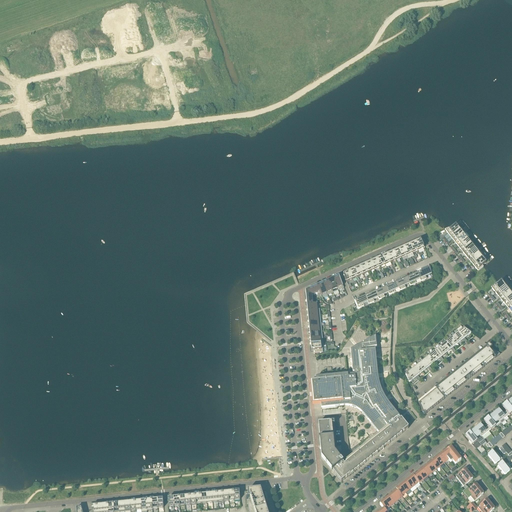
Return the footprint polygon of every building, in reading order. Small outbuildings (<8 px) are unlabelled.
[(451,227),(445,230),(450,237),(459,230),(456,225),(452,228),(451,227)] [(463,235),(459,230),(450,237),(454,242),(463,235)] [(467,239),(463,235),(454,242),(458,247),(467,239)] [(471,244),(467,239),(458,247),(462,251),(471,244)] [(415,244),(418,251),(425,248),(423,244),(422,244),(421,241),(415,244)] [(409,246),(412,253),(418,251),(415,244),(409,246)] [(474,249),(471,244),(462,251),(465,256),(474,249)] [(404,249),(407,256),(412,253),(409,246),(404,249)] [(398,251),(401,258),(407,256),(404,249),(398,251)] [(478,253),(474,249),(465,256),(469,261),(478,253)] [(393,253),(396,260),(401,258),(398,251),(393,253)] [(387,256),(390,263),(396,260),(393,253),(387,256)] [(482,258),(478,253),(469,261),(473,265),(482,258)] [(382,258),(385,265),(390,263),(387,256),(382,258)] [(376,261),(379,268),(385,265),(382,258),(376,261)] [(486,263),(482,258),(473,265),(478,272),(483,267),(482,266),(486,263)] [(371,263),(374,270),(379,268),(376,261),(371,263)] [(365,266),(369,273),(374,270),(371,263),(365,266)] [(360,268),(363,275),(369,273),(365,266),(360,268)] [(354,270),(358,277),(363,275),(360,268),(354,270)] [(430,268),(417,273),(421,281),(426,279),(425,277),(432,274),(430,268)] [(349,273),(352,280),(358,277),(354,270),(349,273)] [(349,273),(348,273),(343,275),(346,282),(352,280),(349,273)] [(417,273),(407,278),(411,286),(416,284),(415,281),(420,279),(421,282),(421,281),(417,273)] [(344,289),(339,277),(333,280),(338,291),(344,289)] [(407,278),(397,283),(400,291),(406,288),(405,286),(409,284),(410,286),(411,286),(407,278)] [(328,282),(333,293),(338,291),(333,280),(328,282)] [(328,282),(323,284),(327,293),(328,296),(333,293),(328,282)] [(496,283),(493,286),(491,288),(496,294),(505,287),(501,282),(497,285),(496,283)] [(397,283),(386,287),(390,295),(395,293),(394,291),(399,289),(400,291),(397,283)] [(323,284),(318,287),(318,286),(318,287),(320,292),(321,296),(327,293),(323,284)] [(318,287),(305,292),(312,296),(320,292),(318,287)] [(386,287),(376,292),(379,300),(385,297),(384,295),(389,293),(389,295),(390,295),(386,287)] [(509,291),(505,287),(496,294),(500,299),(509,291)] [(511,295),(509,291),(500,299),(504,303),(511,296),(511,295)] [(376,292),(365,296),(369,304),(374,302),(373,300),(378,298),(379,300),(376,292)] [(369,304),(365,296),(355,301),(358,309),(364,307),(363,304),(368,302),(369,305),(369,304)] [(464,338),(471,333),(464,328),(458,332),(467,343),(467,342),(464,338)] [(462,340),(466,344),(467,343),(458,332),(452,337),(458,344),(462,340)] [(378,433),(379,432),(398,418),(396,415),(397,415),(390,406),(387,402),(385,398),(383,394),(381,390),(379,385),(378,381),(378,377),(375,351),(374,348),(377,348),(375,337),(363,343),(363,344),(351,350),(353,372),(354,372),(354,375),(316,379),(316,381),(310,382),(313,405),(321,405),(321,409),(343,406),(347,406),(352,407),(356,409),(360,411),(363,415),(378,433)] [(446,342),(455,352),(456,352),(453,348),(458,344),(452,337),(446,342)] [(451,349),(454,353),(455,352),(446,342),(440,347),(446,353),(451,349)] [(322,344),(323,344),(311,345),(311,351),(314,351),(315,354),(322,353),(323,353),(322,344)] [(487,349),(419,404),(424,416),(500,354),(496,351),(489,346),(486,348),(487,349)] [(435,351),(443,362),(444,361),(441,357),(446,353),(440,347),(435,351)] [(439,359),(442,363),(443,362),(435,351),(429,356),(434,363),(439,359)] [(423,361),(431,371),(432,371),(429,367),(434,363),(429,356),(423,361)] [(427,368),(430,372),(431,371),(423,361),(417,365),(422,372),(427,368)] [(411,370),(420,381),(421,380),(418,376),(422,372),(417,365),(411,370)] [(416,378),(419,381),(420,381),(411,370),(406,375),(409,383),(416,378)] [(506,412),(504,413),(507,417),(509,415),(511,412),(511,408),(507,403),(502,407),(506,412)] [(500,422),(507,417),(504,413),(502,415),(499,410),(498,411),(495,413),(496,413),(494,415),(494,414),(500,422)] [(489,417),(489,418),(496,426),(500,422),(494,414),(493,415),(491,417),(489,418),(489,417)] [(400,421),(398,418),(379,432),(380,433),(371,439),(346,460),(347,461),(343,464),(340,459),(338,461),(333,454),(329,423),(318,424),(322,459),(336,477),(341,483),(365,464),(371,459),(380,451),(408,429),(401,420),(400,421)] [(484,421),(488,427),(486,428),(489,432),(491,430),(496,426),(489,418),(484,421)] [(475,429),(484,440),(482,437),(489,432),(486,428),(484,430),(480,425),(479,426),(477,428),(476,429),(475,429)] [(472,431),(472,432),(471,433),(470,432),(479,443),(479,444),(484,440),(475,429),(475,430),(474,430),(472,431)] [(465,436),(469,441),(469,442),(473,447),(479,443),(470,432),(465,436)] [(456,464),(461,460),(451,447),(439,457),(444,464),(448,460),(451,463),(453,461),(456,464)] [(488,456),(491,459),(492,461),(494,464),(495,464),(500,460),(501,459),(502,459),(497,453),(495,455),(493,452),(488,456)] [(435,460),(440,467),(444,464),(439,457),(435,460)] [(431,464),(436,470),(440,467),(435,460),(431,464)] [(504,474),(505,475),(510,471),(509,471),(511,470),(507,464),(505,465),(503,463),(498,467),(502,471),(501,472),(504,474)] [(426,467),(432,474),(436,470),(431,464),(426,467)] [(422,470),(428,477),(432,474),(426,467),(422,470)] [(418,474),(423,481),(428,477),(422,470),(418,474)] [(456,477),(460,482),(469,474),(467,471),(466,472),(465,470),(456,477)] [(418,483),(419,484),(423,481),(418,474),(414,477),(418,483)] [(471,478),(472,477),(469,474),(460,482),(463,486),(465,485),(472,479),(471,478)] [(409,480),(414,487),(418,483),(414,477),(413,476),(409,480)] [(414,487),(409,480),(405,483),(410,490),(414,487)] [(410,490),(405,483),(400,487),(406,493),(408,496),(412,493),(410,490)] [(472,495),(470,497),(471,497),(480,489),(478,486),(477,487),(476,485),(470,490),(469,491),(472,495)] [(406,493),(400,487),(396,490),(402,498),(402,497),(406,493)] [(480,489),(471,497),(474,502),(483,494),(482,493),(482,492),(480,489)] [(266,511),(261,490),(248,491),(249,500),(247,501),(249,511),(266,511)] [(402,498),(396,490),(397,491),(393,494),(398,501),(402,498)] [(398,501),(393,494),(388,498),(394,504),(398,501)] [(394,504),(388,498),(384,501),(390,508),(394,504)] [(487,500),(478,508),(481,511),(491,505),(488,502),(487,500)] [(390,508),(384,501),(380,505),(384,509),(385,511),(386,511),(390,508)]
